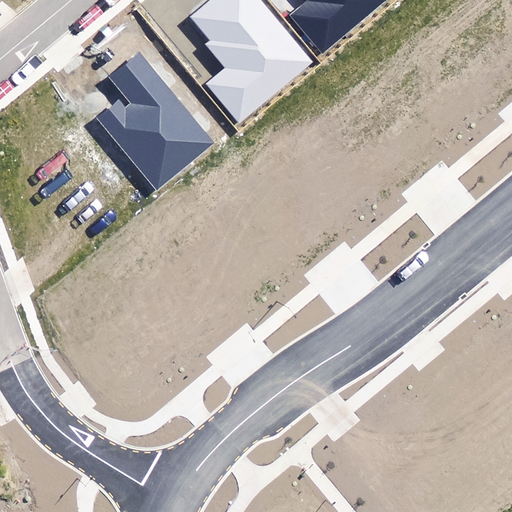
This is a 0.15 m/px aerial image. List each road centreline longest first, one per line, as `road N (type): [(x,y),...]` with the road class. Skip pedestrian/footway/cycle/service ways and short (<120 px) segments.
road 1 (residential): [(174,504),(195,470),(260,407),(395,313),(511,215)]
road 2 (residential): [(174,504),(45,417),(25,392),(0,328)]
